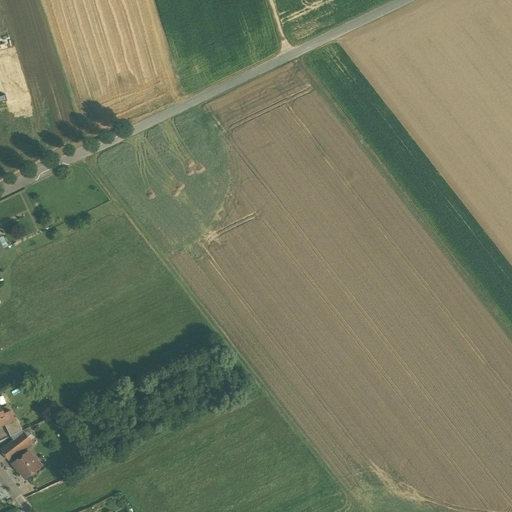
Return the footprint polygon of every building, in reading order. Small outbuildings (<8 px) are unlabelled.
[(0,405),(0,425),(4,423),(14,419),(14,418),(10,410),(9,411),(4,413),(1,408),(0,405)] [(14,419),(4,423),(10,436),(22,430),(16,417),(14,418),(14,419)] [(22,430),(10,436),(14,440),(11,443),(18,452),(31,442),(22,430)] [(11,443),(1,450),(9,459),(18,452),(11,443)] [(29,451),(14,463),(26,478),(37,469),(35,467),(35,465),(38,463),(29,451)]
